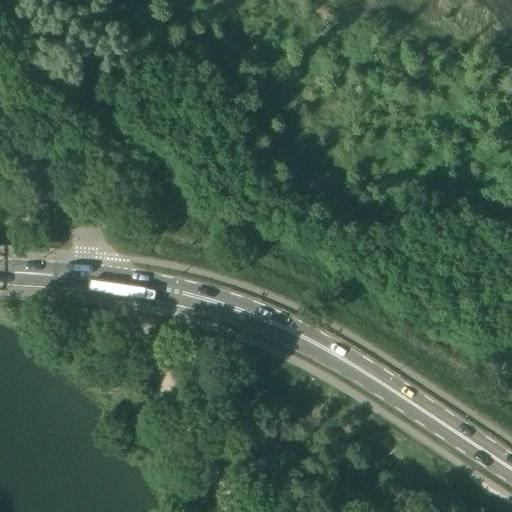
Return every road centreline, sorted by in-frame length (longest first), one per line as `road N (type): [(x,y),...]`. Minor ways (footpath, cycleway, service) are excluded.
road 1 (primary): [(511,470),(400,395),(246,317),(107,282)]
road 2 (unclassified): [(240,511),(147,350),(134,306),(107,282)]
road 3 (unclassified): [(107,282),(0,110)]
